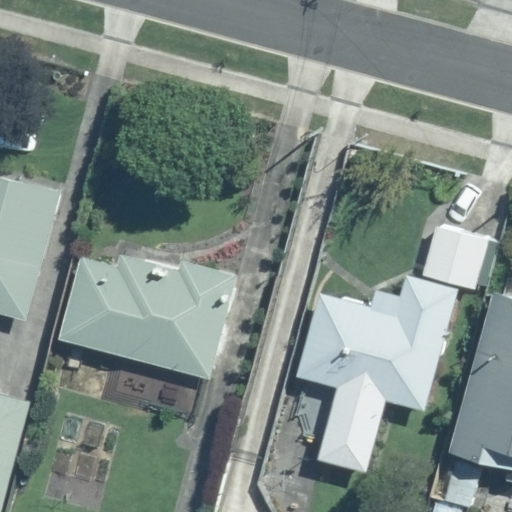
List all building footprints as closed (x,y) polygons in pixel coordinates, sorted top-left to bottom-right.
[(0,310),(32,320),(69,188),(0,168),(0,310)] [(449,220),(433,269),(482,285),(498,236),(449,220)] [(89,256),(66,338),(216,380),(246,275),(190,259),(187,272),(129,256),(126,266),(89,256)] [(306,378),(344,389),(325,457),(375,471),(396,401),(432,411),(466,291),(413,276),(408,297),(384,290),(379,306),(330,292),(306,378)] [(511,293),(501,290),(457,450),(511,465),(511,293)] [(0,511),(7,511),(36,402),(0,393),(0,511)] [(267,511),(280,463),(233,452),(218,511),(267,511)] [(477,508),(486,467),(459,460),(449,501),(477,508)]
